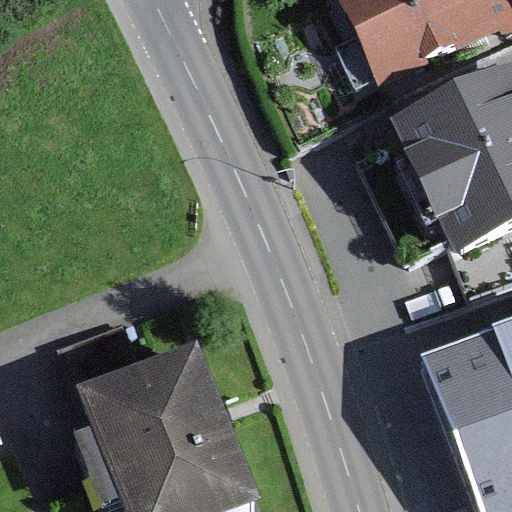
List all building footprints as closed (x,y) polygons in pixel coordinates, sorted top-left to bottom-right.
[(348,0),(340,3),(376,92),(494,45),(475,0),(348,0)] [(511,144),(499,114),(381,165),(437,296),(511,264),(511,144)] [(126,337),(89,349),(98,373),(134,361),(126,337)] [(511,511),(511,350),(437,378),(487,511),(511,511)] [(253,511),(195,367),(81,414),(121,511),(253,511)]
